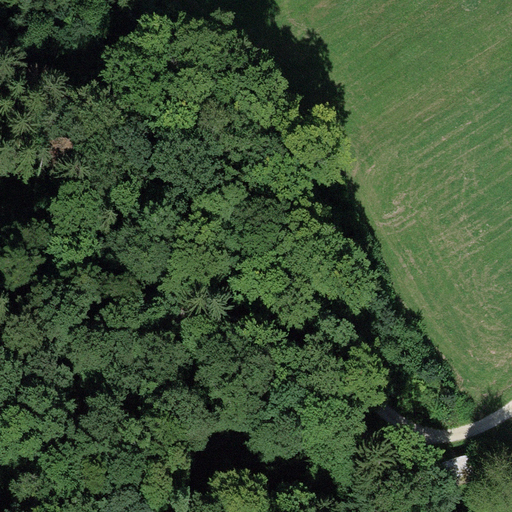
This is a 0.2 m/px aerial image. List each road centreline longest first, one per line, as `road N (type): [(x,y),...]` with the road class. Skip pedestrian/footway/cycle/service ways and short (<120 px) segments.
road 1 (track): [(0,354),(123,320),(204,314),(278,336),(401,437),(499,419),(511,407)]
road 2 (track): [(118,511),(176,461),(270,422),(401,437)]
